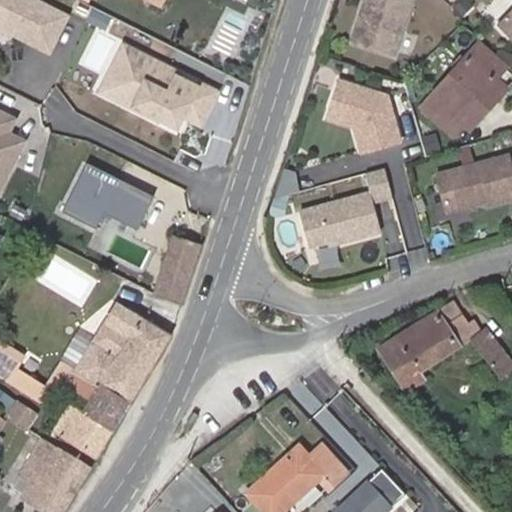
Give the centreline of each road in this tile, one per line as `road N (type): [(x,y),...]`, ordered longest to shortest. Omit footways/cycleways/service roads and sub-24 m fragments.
road 1 (tertiary): [(224,265),(305,0)]
road 2 (tertiary): [(98,511),(157,424),(190,341)]
road 3 (residential): [(190,341),(307,338),(353,314)]
road 4 (residential): [(511,259),(353,314)]
road 5 (residential): [(353,314),(247,286),(224,265)]
